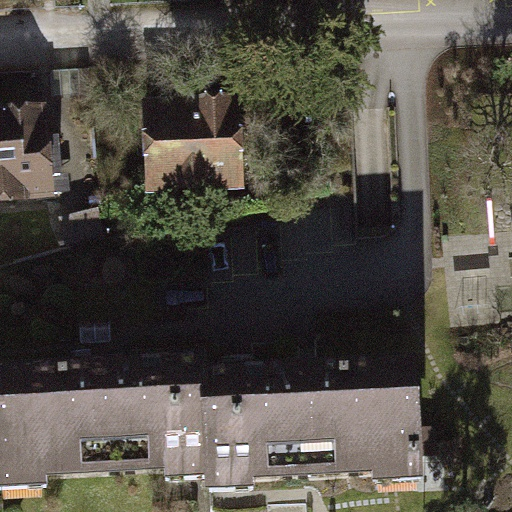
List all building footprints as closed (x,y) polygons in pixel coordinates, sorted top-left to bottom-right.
[(243,94),(146,98),(150,199),(247,195),(243,94)] [(0,202),(43,198),(33,97),(0,100),(0,202)] [(104,203),(35,213),(40,250),(110,240),(104,203)] [(436,461),(432,338),(216,345),(220,468),(436,461)] [(216,345),(0,352),(0,474),(220,468),(216,345)]
